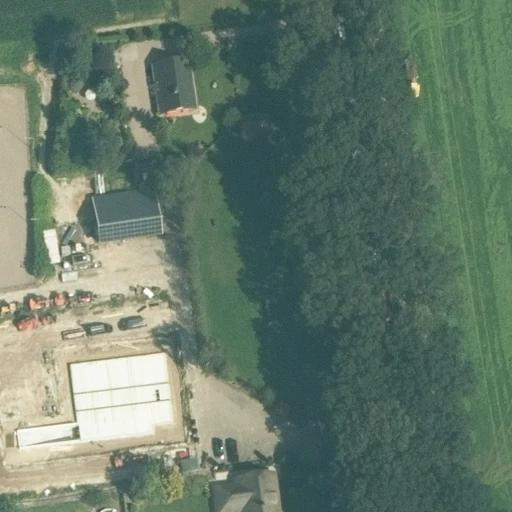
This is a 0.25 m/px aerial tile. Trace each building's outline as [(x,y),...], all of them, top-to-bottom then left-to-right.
[(183,64),(152,68),(154,86),(158,85),(159,93),(156,93),(159,116),(193,111),(190,90),(186,90),(183,64)] [(241,118),(236,124),(238,139),(243,143),(265,140),(270,134),(268,119),(261,116),(241,118)] [(149,162),(143,163),(132,164),(136,192),(153,190),(149,162)] [(160,239),(153,191),(153,190),(136,192),(134,192),(135,194),(91,201),(94,226),(96,245),(97,249),(160,239)] [(53,233),(40,235),(45,268),(58,266),(53,233)] [(118,359),(68,365),(71,391),(75,425),(76,426),(77,442),(78,443),(78,444),(107,441),(153,435),(154,435),(153,427),(158,426),(173,424),(173,423),(170,404),(171,404),(168,380),(164,353),(118,359)] [(236,489),(214,491),(216,511),(276,511),(272,479),(236,483),(236,489)]
